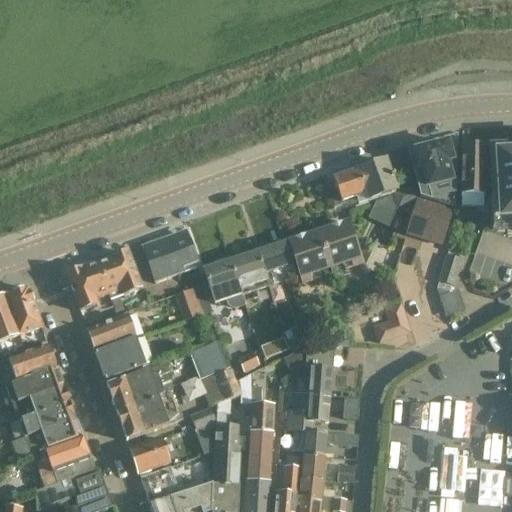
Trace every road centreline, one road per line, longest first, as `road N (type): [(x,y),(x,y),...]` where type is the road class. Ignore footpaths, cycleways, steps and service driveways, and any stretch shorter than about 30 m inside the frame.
road 1 (tertiary): [(37,251),(403,119),(511,107)]
road 2 (residential): [(511,303),(389,377),(377,399),(364,511)]
road 3 (residential): [(133,511),(56,299)]
